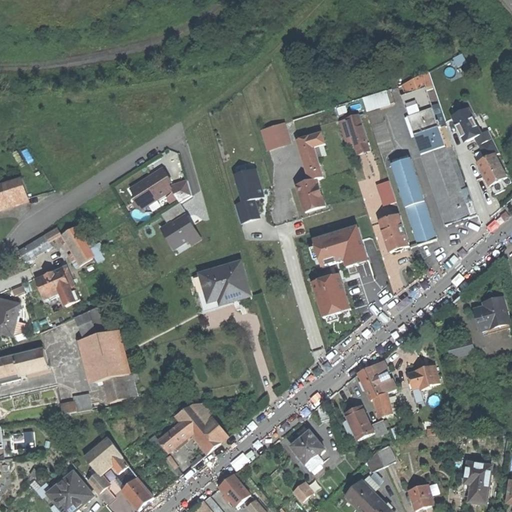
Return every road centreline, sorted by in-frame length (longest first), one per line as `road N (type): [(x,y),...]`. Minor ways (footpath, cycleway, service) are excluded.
road 1 (secondary): [(162,511),(511,228)]
road 2 (residential): [(0,263),(62,203),(179,130)]
